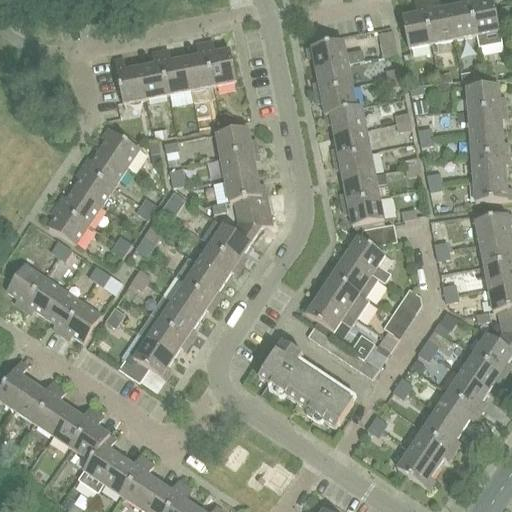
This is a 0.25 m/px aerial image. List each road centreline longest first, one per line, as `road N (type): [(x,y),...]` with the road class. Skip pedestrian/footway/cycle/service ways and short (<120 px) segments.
road 1 (residential): [(221,390),(219,356),(303,221),(268,20)]
road 2 (residential): [(221,390),(176,441),(150,435),(35,354)]
road 3 (residential): [(266,9),(76,50)]
road 4 (residential): [(320,460),(221,390)]
